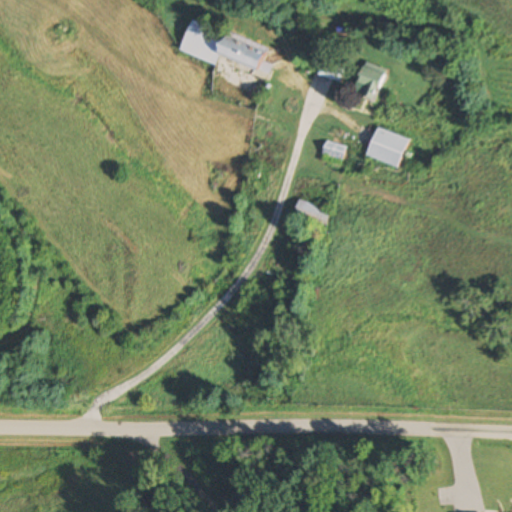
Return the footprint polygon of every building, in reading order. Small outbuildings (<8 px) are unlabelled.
[(269,82),(275,65),(266,62),(271,47),(193,20),(182,51),(269,82)] [(341,82),(346,64),(323,57),(317,75),(341,82)] [(374,103),(387,70),(366,62),(356,87),(366,91),(363,99),(374,103)] [(368,157),(400,168),(410,140),(378,128),(368,157)] [(323,156),(344,160),(346,146),(326,142),(323,156)] [(328,227),(334,211),(300,200),(295,216),(328,227)]
